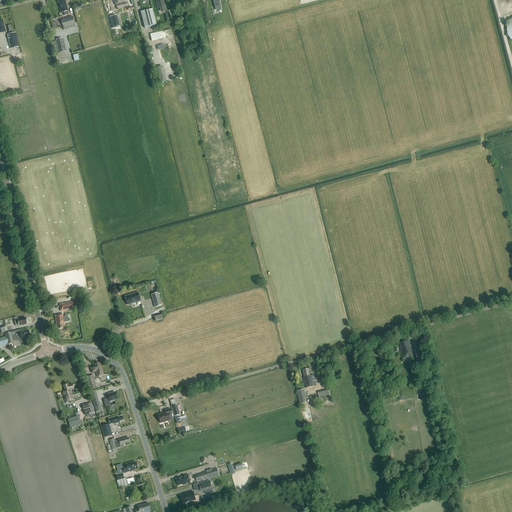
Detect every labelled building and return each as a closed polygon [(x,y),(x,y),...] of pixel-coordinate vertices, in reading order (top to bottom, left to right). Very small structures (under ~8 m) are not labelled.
[(155,0),(157,8),(165,6),(163,0),(155,0)] [(218,0),(212,0),(215,10),(221,8),(218,0)] [(59,6),(61,13),(63,12),(64,16),(68,14),(67,11),(68,11),(65,1),(59,2),(60,6),(59,6)] [(152,9),(140,12),(144,28),(156,25),(152,9)] [(72,16),(61,19),(62,25),(63,25),(64,30),(75,27),(72,16)] [(151,41),(164,38),(162,31),(150,34),(151,41)] [(19,47),(15,32),(7,34),(10,49),(19,47)] [(66,51),(62,38),(55,40),(59,53),(66,51)] [(138,292),(124,296),(127,305),(141,301),(138,292)] [(158,292),(152,294),(156,307),(162,305),(158,292)] [(61,311),(74,309),(73,302),(60,304),(61,311)] [(63,314),(54,316),(56,322),(56,324),(56,328),(58,328),(58,329),(62,328),(62,325),(64,324),(64,322),(68,321),(67,316),(63,316),(63,314)] [(5,337),(0,338),(0,346),(7,344),(7,345),(14,343),(13,342),(19,340),(19,342),(21,343),(26,341),(26,340),(26,338),(30,337),(28,330),(19,332),(19,330),(4,334),(5,337)] [(402,359),(413,356),(410,347),(408,341),(399,344),(401,349),(400,350),(402,359)] [(415,355),(419,368),(425,367),(421,354),(415,355)] [(97,377),(104,375),(101,366),(100,366),(99,363),(94,364),(95,366),(91,367),(93,371),(95,370),(97,377)] [(302,378),(305,388),(316,386),(313,375),(310,376),(308,369),(303,370),(304,377),(302,378)] [(89,377),(85,378),(89,390),(97,388),(94,379),(90,380),(89,377)] [(71,390),(73,389),(72,385),(68,386),(68,384),(63,386),(65,391),(62,392),(63,395),(65,402),(74,400),(71,390)] [(307,402),(304,390),(297,391),(300,404),(307,402)] [(111,405),(109,401),(117,399),(115,392),(107,394),(108,398),(103,400),(104,403),(105,407),(111,405)] [(97,396),(91,398),(94,408),(100,406),(97,396)] [(82,405),(85,415),(91,413),(87,403),(82,405)] [(176,405),(171,407),(174,416),(177,424),(181,422),(179,415),(176,405)] [(166,413),(158,415),(160,423),(170,420),(169,415),(172,415),(170,409),(165,410),(166,413)] [(68,419),(70,428),(81,425),(78,416),(68,419)] [(111,418),(108,419),(109,424),(113,423),(113,424),(119,422),(119,421),(123,420),(122,416),(117,417),(117,416),(111,418)] [(101,426),(104,438),(112,435),(108,424),(101,426)] [(113,452),(117,451),(116,448),(121,447),(120,445),(125,444),(125,443),(129,442),(128,438),(124,439),(124,438),(118,440),(118,441),(115,442),(114,438),(109,440),(113,452)] [(121,464),(116,466),(118,475),(122,473),(137,469),(135,462),(134,463),(134,462),(125,464),(126,467),(122,468),(121,464)] [(203,473),(195,475),(197,481),(201,480),(202,481),(219,476),(217,468),(212,469),(212,471),(207,473),(207,471),(203,472),(203,473)] [(191,478),(189,479),(188,474),(182,476),(182,477),(176,479),(178,485),(183,484),(183,485),(185,484),(190,483),(190,481),(191,481),(191,478)] [(199,484),(201,492),(212,489),(210,481),(199,484)] [(183,503),(196,500),(194,491),(185,494),(185,495),(181,496),(183,503)] [(135,511),(145,511),(150,511),(148,503),(137,506),(138,509),(134,510),(135,511)]
